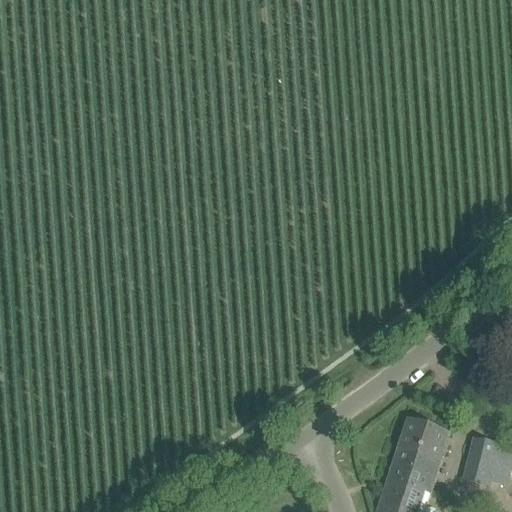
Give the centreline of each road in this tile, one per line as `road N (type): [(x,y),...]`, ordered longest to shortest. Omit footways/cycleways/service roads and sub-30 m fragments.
road 1 (tertiary): [(309,440),(511,279)]
road 2 (unclassified): [(309,440),(209,511)]
